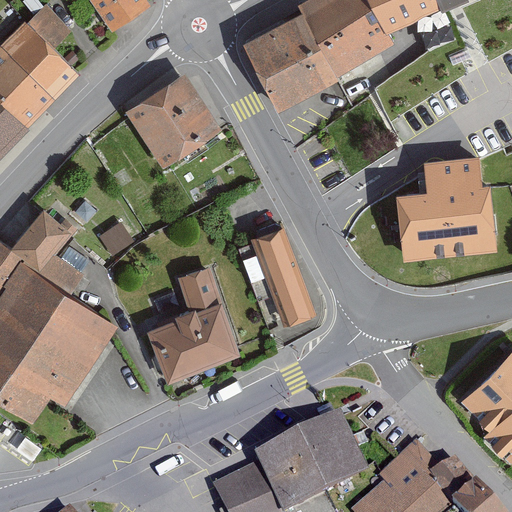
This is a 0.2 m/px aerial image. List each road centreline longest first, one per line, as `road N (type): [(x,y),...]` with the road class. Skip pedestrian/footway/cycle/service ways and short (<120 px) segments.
road 1 (residential): [(0,501),(58,483),(344,351),(382,315)]
road 2 (secondary): [(382,315),(340,274),(215,47)]
road 3 (secondary): [(0,206),(130,74),(187,41)]
road 4 (residential): [(511,498),(441,432),(386,352),(382,315)]
road 5 (secondary): [(382,315),(414,318),(511,299)]
